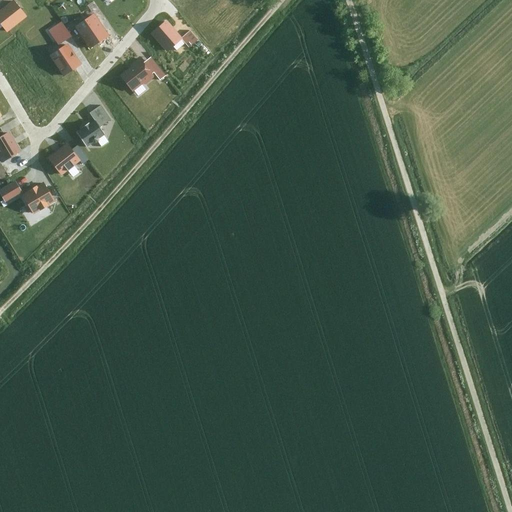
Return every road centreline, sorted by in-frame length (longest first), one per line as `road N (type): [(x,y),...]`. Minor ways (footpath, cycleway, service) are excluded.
road 1 (unclassified): [(342,0),(507,511)]
road 2 (track): [(282,0),(0,311)]
road 3 (residential): [(151,0),(142,24),(37,142),(0,78)]
